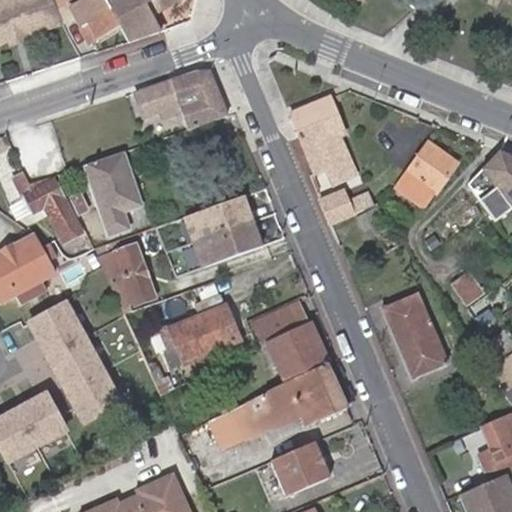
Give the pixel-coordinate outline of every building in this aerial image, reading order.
[(0,0),(0,52),(64,30),(50,0),(0,0)] [(159,31),(184,0),(83,0),(69,8),(80,27),(74,31),(84,47),(97,39),(118,26),(128,42),(159,31)] [(186,131),(225,117),(208,74),(195,74),(134,94),(143,118),(177,106),(186,131)] [(290,116),(313,174),(323,170),(329,185),(353,175),(347,159),(338,139),(326,144),(311,107),(290,116)] [(425,143),(412,160),(404,170),(392,186),(417,206),(430,191),(442,177),(446,179),(456,166),(425,143)] [(118,155),(56,177),(64,195),(82,187),(78,180),(87,177),(108,237),(127,230),(121,213),(136,207),(118,155)] [(350,194),(367,188),(362,174),(345,180),(350,194)] [(29,187),(24,176),(15,181),(36,220),(46,214),(65,251),(82,243),(52,185),(45,189),(41,182),(29,187)] [(339,193),(318,202),(329,227),(350,218),(344,204),(339,193)] [(344,204),(350,218),(373,208),(367,194),(344,204)] [(253,221),(243,196),(184,218),(194,243),(253,221)] [(397,197),(378,210),(391,231),(411,219),(397,197)] [(68,203),(81,231),(92,226),(79,198),(68,203)] [(369,245),(375,241),(380,237),(376,231),(383,227),(372,212),(355,223),(369,245)] [(263,246),(253,221),(194,243),(205,268),(263,246)] [(380,237),(375,241),(386,256),(397,248),(383,227),(376,231),(380,237)] [(42,285),(55,278),(49,265),(57,261),(49,247),(41,251),(35,238),(0,256),(0,298),(3,306),(17,298),(42,285)] [(96,264),(122,319),(129,316),(128,312),(152,302),(132,250),(96,264)] [(451,287),(465,308),(481,296),(466,276),(451,287)] [(47,295),(42,285),(17,298),(21,308),(47,295)] [(382,310),(410,380),(445,366),(416,295),(382,310)] [(67,303),(27,325),(84,427),(124,405),(67,303)] [(250,325),(260,346),(264,344),(283,385),(325,366),(296,304),(250,325)] [(176,365),(237,340),(223,307),(162,332),(176,365)] [(511,341),(506,332),(486,345),(473,354),(485,373),(511,353),(511,341)] [(256,347),(257,349),(274,389),(283,385),(264,344),(260,346),(256,347)] [(511,353),(485,373),(501,396),(511,388),(511,353)] [(283,385),(274,389),(232,408),(245,438),(247,443),(300,419),(304,430),(346,411),(325,366),(283,385)] [(488,385),(478,369),(466,376),(476,393),(488,385)] [(47,394),(0,419),(0,453),(8,468),(69,435),(47,394)] [(232,408),(206,420),(219,450),(245,438),(232,408)] [(511,418),(481,431),(490,452),(480,457),(492,484),(505,479),(506,478),(511,475),(511,418)] [(470,436),(461,439),(464,448),(473,444),(470,436)] [(327,478),(311,443),(279,457),(283,467),(277,470),(281,478),(275,480),(278,488),(270,492),(277,511),(287,511),(303,505),(301,500),(314,494),(311,486),(327,478)] [(138,493),(119,501),(117,496),(81,511),(191,511),(174,471),(136,488),(138,493)] [(492,484),(458,498),(464,511),(511,511),(511,493),(506,478),(505,479),(492,484)]
